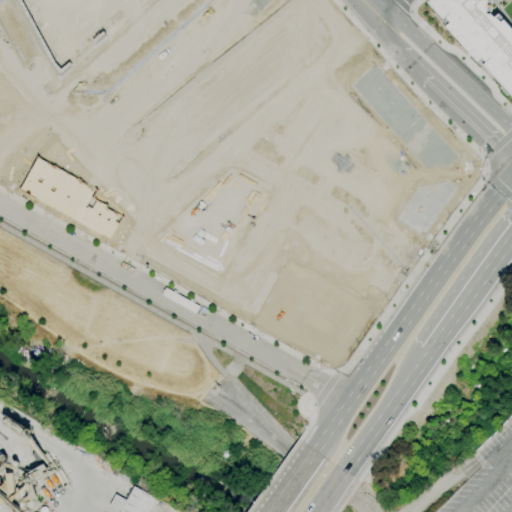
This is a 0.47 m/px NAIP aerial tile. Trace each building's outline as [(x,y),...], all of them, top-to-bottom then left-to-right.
[(11,0),(47,62),(57,73),(139,0),(11,0)] [(511,0),(511,95),(484,64),(486,63),(482,57),(477,62),(445,26),(449,22),(446,19),(442,22),(425,2),(427,0),(511,0)] [(348,85),(426,168),(446,164),(450,169),(464,155),(374,60),(348,85)] [(16,185),(105,237),(119,212),(90,195),(97,184),(36,150),(16,185)] [(395,217),(425,237),(459,185),(449,178),(419,181),(395,217)] [(285,264),(256,317),(333,359),(362,306),(285,264)] [(6,473),(7,499),(18,498),(19,511),(26,511),(26,501),(36,498),(36,494),(32,483),(54,473),(67,495),(75,489),(54,451),(39,456),(43,464),(30,470),(22,468),(23,467),(24,464),(22,461),(13,461),(11,463),(12,467),(8,473),(6,473)] [(149,511),(120,511),(126,500),(134,486),(157,499),(149,511)] [(120,511),(126,500),(116,494),(109,506),(120,511)]
